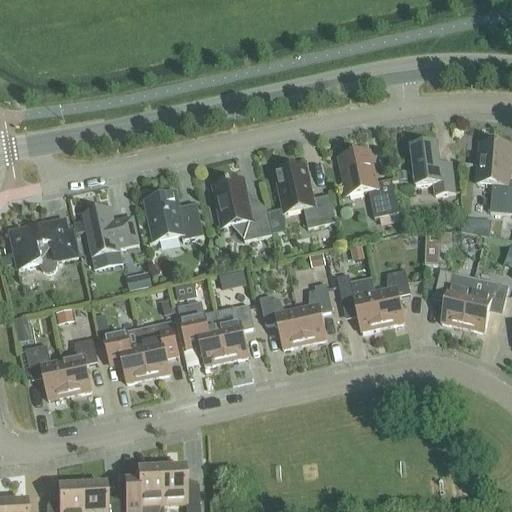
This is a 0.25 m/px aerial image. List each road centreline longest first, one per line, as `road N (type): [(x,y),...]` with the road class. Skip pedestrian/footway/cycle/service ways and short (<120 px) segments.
road 1 (residential): [(511,400),(461,374),(413,368),(0,456)]
road 2 (tertiary): [(398,71),(36,145)]
road 3 (residential): [(70,178),(405,110)]
